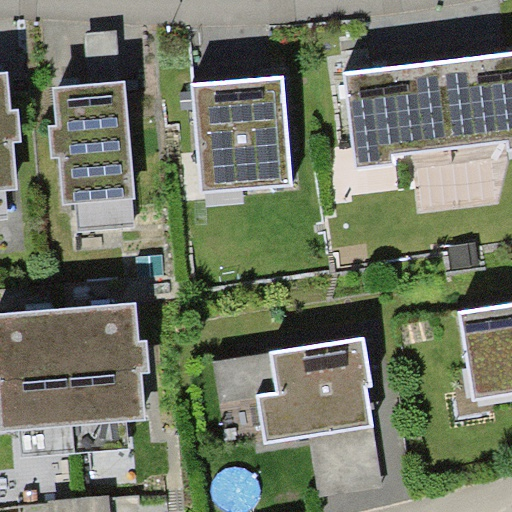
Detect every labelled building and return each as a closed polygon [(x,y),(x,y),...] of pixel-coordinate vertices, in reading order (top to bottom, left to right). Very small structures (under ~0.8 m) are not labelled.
[(85,32),(88,83),(119,82),(117,30),(85,32)] [(511,50),(490,53),(441,59),(451,147),(507,139),(508,150),(511,149),(511,50)] [(451,147),(441,59),(393,65),(343,71),(356,170),(396,165),(395,153),(451,147)] [(0,189),(6,189),(19,188),(15,142),(22,141),(19,109),(11,110),(8,71),(0,72),(0,189)] [(239,80),(192,83),(200,192),(293,185),(285,76),(239,80)] [(80,84),(54,86),(57,125),(50,125),(52,157),(60,157),(63,204),(77,203),(130,199),(134,199),(125,81),(119,82),(88,83),(80,84)] [(6,189),(0,189),(0,219),(8,218),(6,189)] [(130,199),(77,203),(78,230),(133,226),(130,199)] [(64,308),(73,425),(127,420),(145,419),(141,373),(150,373),(148,352),(147,339),(138,340),(135,303),(64,308)] [(511,303),(459,312),(473,400),(511,393),(511,303)] [(73,425),(64,308),(0,313),(0,430),(19,429),(73,425)] [(364,335),(270,351),(277,390),(257,394),(265,443),(309,436),(373,426),(367,385),(372,384),(364,335)] [(127,420),(73,425),(76,454),(129,450),(127,420)] [(76,454),(73,425),(19,429),(22,458),(76,454)] [(382,486),(373,426),(309,436),(319,495),(382,486)] [(110,511),(109,494),(48,500),(48,511),(110,511)]
